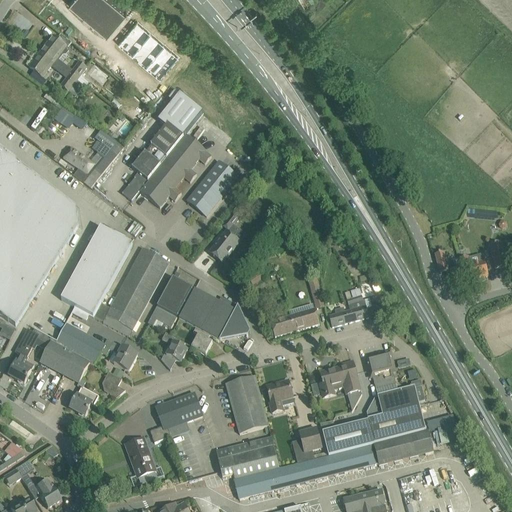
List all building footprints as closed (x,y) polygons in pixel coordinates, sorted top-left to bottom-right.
[(110,0),(72,0),(69,4),(82,15),(107,36),(126,13),(110,0)] [(41,53),(54,63),(70,76),(77,81),(87,69),(80,64),(73,71),(60,61),(63,56),(66,56),(69,52),(68,49),(71,44),(61,36),(57,41),(53,38),(41,53)] [(42,79),(54,63),(41,53),(29,69),(42,79)] [(68,93),(68,92),(77,99),(83,92),(80,90),(83,86),(77,81),(70,76),(61,87),(68,93)] [(138,175),(122,195),(132,203),(167,159),(183,139),(184,137),(202,114),(180,96),(175,92),(168,101),(173,104),(161,119),(158,122),(166,129),(151,146),(138,162),(132,170),(138,175)] [(101,101),(98,105),(104,109),(107,105),(101,101)] [(71,149),(64,160),(79,170),(89,176),(88,177),(83,183),(91,190),(97,182),(124,149),(101,133),(95,142),(97,143),(92,150),(103,159),(101,162),(96,167),(71,149)] [(175,203),(182,195),(175,190),(184,179),(190,184),(197,177),(191,172),(199,161),(205,166),(211,158),(205,153),(206,153),(187,137),(141,194),(160,210),(169,198),(175,203)] [(0,316),(16,328),(79,227),(76,209),(0,150),(0,316)] [(206,219),(226,194),(238,179),(219,164),(187,203),(206,219)] [(232,214),(221,227),(229,234),(240,220),(232,214)] [(61,301),(93,319),(101,304),(133,246),(101,229),(61,301)] [(281,247),(289,239),(282,232),(274,240),(281,247)] [(209,254),(220,263),(212,272),(217,276),(225,267),(223,265),(239,244),(226,233),(209,254)] [(507,267),(501,244),(489,247),(496,270),(507,267)] [(169,265),(143,251),(110,310),(101,305),(101,304),(93,319),(103,324),(107,318),(132,332),(169,265)] [(443,254),(435,256),(439,268),(440,275),(448,273),(443,254)] [(455,270),(450,272),(454,287),(488,278),(484,262),(482,263),(480,256),(468,259),(468,258),(459,261),(453,263),(455,270)] [(310,281),(309,281),(316,310),(324,308),(314,270),(308,272),(310,281)] [(173,279),(157,308),(177,319),(193,290),(173,279)] [(265,280),(243,294),(246,300),(254,295),(255,297),(264,292),(263,290),(266,288),(262,282),(265,280)] [(353,299),(347,301),(350,312),(347,313),(350,324),(369,319),(366,310),(372,308),(370,301),(364,302),(363,303),(362,297),(360,290),(351,292),(353,299)] [(195,291),(190,300),(179,321),(196,330),(210,337),(220,343),(247,338),(250,333),(238,307),(221,299),(218,303),(195,291)] [(379,305),(383,299),(377,295),(373,301),(379,305)] [(172,329),(177,319),(157,308),(148,325),(153,328),(157,321),(172,329)] [(336,316),(329,318),(330,319),(332,329),(350,324),(347,313),(344,314),(343,309),(334,312),(336,316)] [(313,311),(290,318),(294,333),(297,333),(319,326),(316,316),(315,311),(313,311)] [(280,321),(270,323),(275,339),(294,333),(290,318),(280,321)] [(55,345),(55,347),(64,352),(75,358),(89,365),(93,368),(93,367),(94,366),(100,354),(105,346),(66,325),(57,343),(55,345)] [(208,342),(210,337),(196,330),(193,335),(199,337),(192,349),(206,357),(213,344),(208,342)] [(21,357),(10,377),(24,385),(29,377),(31,372),(34,367),(26,363),(27,361),(27,360),(37,342),(37,341),(39,337),(33,334),(33,333),(28,331),(15,354),(21,357)] [(188,352),(186,352),(183,350),(186,345),(166,334),(162,341),(172,347),(167,357),(181,365),(188,352)] [(108,341),(105,346),(100,354),(106,358),(109,352),(119,357),(114,365),(129,373),(138,357),(123,349),(122,350),(113,345),(113,344),(108,341)] [(51,345),(50,348),(41,365),(64,377),(75,358),(64,352),(55,347),(51,345)] [(367,415),(368,422),(375,446),(425,434),(414,389),(404,392),(403,388),(399,386),(396,386),(393,372),(393,371),(394,371),(392,365),(391,365),(391,363),(392,363),(390,357),(389,357),(388,357),(388,356),(383,357),(383,358),(377,360),(377,358),(369,361),(369,362),(368,362),(372,378),(372,377),(378,399),(375,400),(367,415)] [(75,358),(64,377),(79,385),(81,381),(89,365),(75,358)] [(323,385),(320,386),(322,397),(326,396),(326,397),(328,397),(328,396),(334,394),(334,391),(344,388),(346,396),(348,396),(353,412),(353,413),(362,397),(361,393),(353,363),(340,366),(341,369),(332,371),(332,372),(320,375),(323,385)] [(104,393),(107,394),(117,400),(126,393),(118,389),(122,381),(120,380),(112,376),(109,374),(104,382),(102,385),(104,393)] [(240,436),(265,429),(267,435),(270,434),(269,428),(255,378),(226,386),(240,436)] [(79,385),(78,387),(82,390),(86,383),(81,381),(79,385)] [(267,389),(270,399),(271,404),(268,404),(271,416),(284,412),(283,408),(294,405),(293,398),(288,382),(279,385),(279,386),(267,389)] [(99,399),(90,394),(82,390),(71,410),(85,418),(92,407),(94,408),(99,399)] [(203,418),(198,404),(194,395),(175,402),(184,425),(168,431),(171,439),(190,433),(187,424),(203,418)] [(184,425),(175,402),(156,409),(163,429),(150,433),(155,445),(171,439),(168,431),(184,425)] [(320,426),(327,453),(329,458),(334,457),(353,452),(373,447),(375,446),(368,422),(368,423),(335,431),(333,422),(320,426)] [(329,458),(327,453),(313,457),(312,451),(321,449),(316,429),(300,433),(302,441),(292,444),(298,466),(301,465),(316,461),(329,458)] [(428,433),(425,434),(375,446),(373,447),(379,466),(379,468),(434,454),(428,433)] [(279,471),(271,439),(216,453),(223,479),(234,476),(236,482),(258,476),(274,472),(279,471)] [(148,458),(150,457),(144,440),(125,447),(130,460),(132,459),(137,470),(134,471),(138,480),(156,473),(153,464),(151,465),(148,458)] [(15,463),(16,463),(25,457),(22,453),(18,448),(13,444),(13,445),(9,442),(7,444),(10,446),(4,453),(8,456),(13,459),(15,463)] [(379,466),(373,447),(353,452),(358,471),(379,466)] [(358,471),(353,452),(334,457),(340,476),(358,471)] [(3,461),(6,464),(4,465),(6,469),(15,463),(13,459),(8,456),(3,461)] [(340,476),(334,457),(329,458),(316,461),(322,481),(340,476)] [(301,465),(306,485),(322,481),(316,461),(301,465)] [(28,462),(15,470),(21,480),(27,476),(26,473),(32,469),(28,462)] [(301,465),(298,466),(279,471),(274,472),(276,479),(281,478),(284,490),(306,485),(301,465)] [(21,480),(15,470),(4,478),(10,487),(21,480)] [(276,479),(274,472),(258,476),(263,495),(284,490),(281,478),(276,479)] [(263,495),(258,476),(236,482),(234,482),(237,492),(239,501),(263,495)] [(40,498),(48,510),(61,502),(53,489),(52,489),(48,482),(36,489),(33,486),(28,489),(35,501),(40,498)] [(386,511),(385,506),(381,491),(344,501),(346,511),(386,511)] [(34,511),(32,507),(28,500),(11,511),(34,511)]
